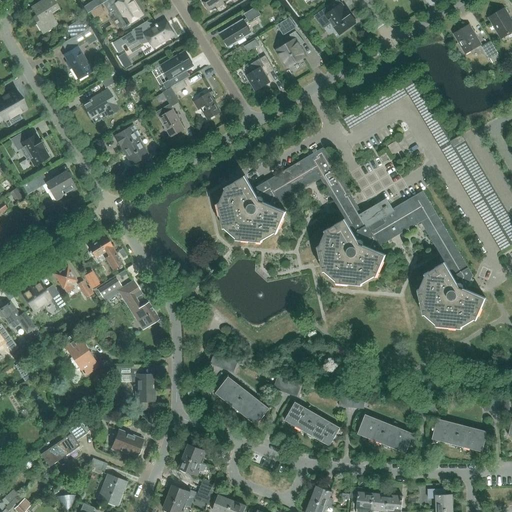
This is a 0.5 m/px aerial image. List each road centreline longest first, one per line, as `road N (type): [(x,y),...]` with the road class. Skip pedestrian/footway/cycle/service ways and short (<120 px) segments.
road 1 (residential): [(174,418),(304,464),(511,472)]
road 2 (residential): [(111,208),(10,40),(17,0)]
road 3 (residential): [(174,418),(179,355),(170,306),(111,208)]
road 4 (residential): [(111,208),(253,124)]
road 5 (residential): [(253,124),(393,41)]
road 6 (residential): [(253,124),(175,0)]
road 7 (residential): [(0,275),(111,208)]
